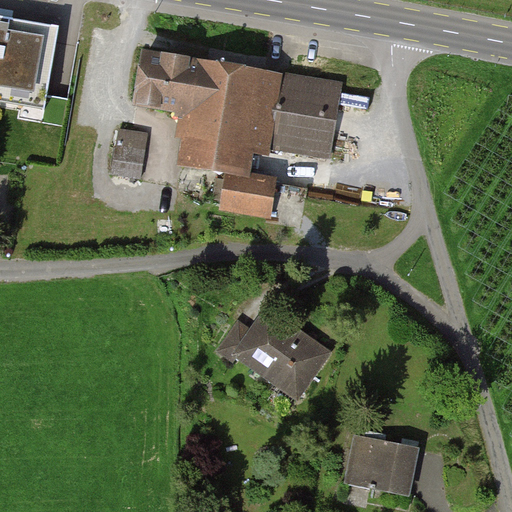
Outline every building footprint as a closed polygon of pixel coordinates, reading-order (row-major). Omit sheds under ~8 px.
[(64,31),(0,20),(0,112),(49,120),(64,31)] [(341,86),(147,54),(138,104),(192,113),(188,139),(266,152),(267,147),(329,158),(341,86)] [(511,101),(505,100),(448,194),(462,208),(454,220),(465,232),(462,248),(465,251),(511,415),(511,101)] [(141,181),(147,136),(120,132),(113,177),(141,181)] [(308,190),(230,177),(225,207),(268,214),(266,223),(301,229),(308,190)] [(269,305),(236,355),(308,402),(341,352),(269,305)] [(448,451),(359,437),(352,484),(441,497),(448,451)]
